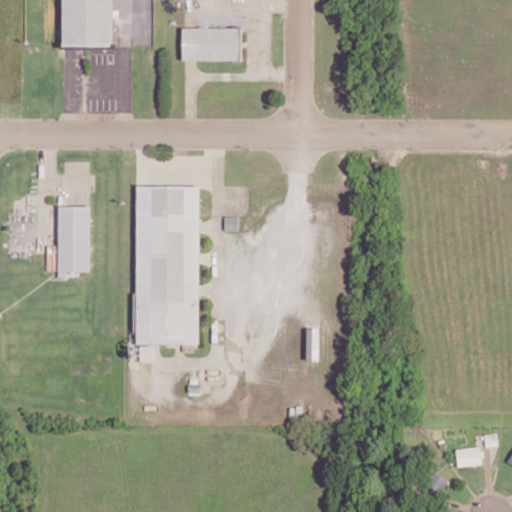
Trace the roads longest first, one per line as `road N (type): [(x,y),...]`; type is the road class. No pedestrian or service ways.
road 1 (residential): [(511,135),(0,131)]
road 2 (residential): [(298,132),(299,0)]
